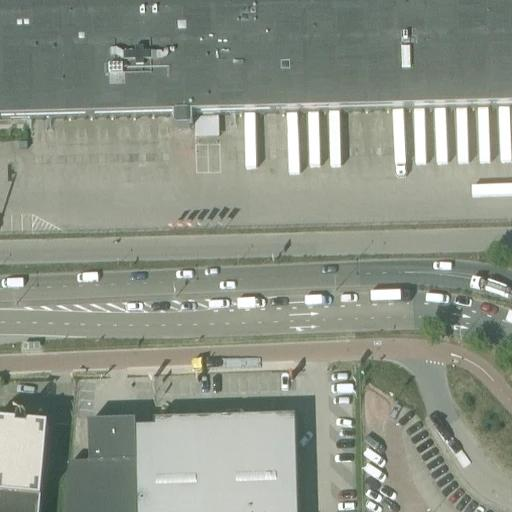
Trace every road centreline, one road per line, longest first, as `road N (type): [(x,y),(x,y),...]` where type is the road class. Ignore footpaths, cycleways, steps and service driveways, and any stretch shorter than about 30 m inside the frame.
road 1 (unclassified): [(0,365),(418,348),(447,431),(478,477),(511,498)]
road 2 (tertiary): [(0,325),(408,316),(511,338)]
road 3 (unclassified): [(0,255),(511,240)]
road 4 (tertiary): [(437,276),(0,288)]
